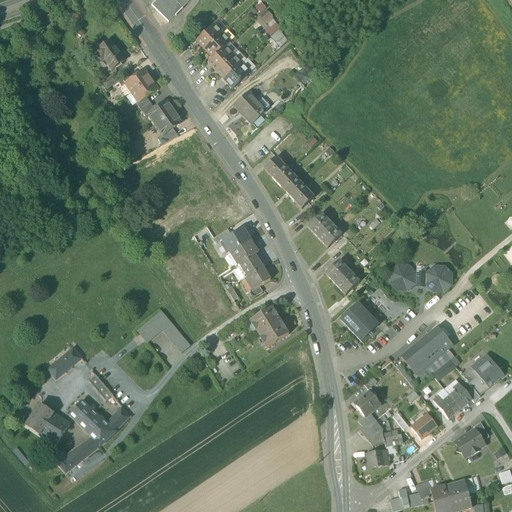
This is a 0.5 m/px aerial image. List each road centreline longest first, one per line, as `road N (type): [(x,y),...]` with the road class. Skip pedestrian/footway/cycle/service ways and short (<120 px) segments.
road 1 (tertiary): [(123,0),(262,204),(298,280),(333,402),(342,511)]
road 2 (residential): [(351,511),(488,403)]
